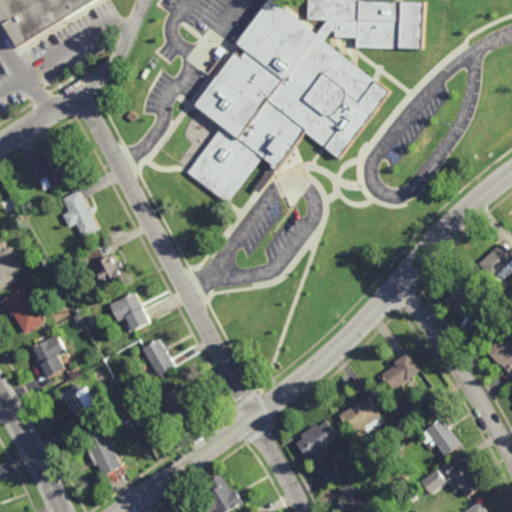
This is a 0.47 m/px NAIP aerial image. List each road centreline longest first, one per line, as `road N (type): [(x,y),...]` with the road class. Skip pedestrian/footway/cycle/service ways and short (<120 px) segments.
road 1 (residential): [(254,418),(83,98)]
road 2 (residential): [(511,172),(321,366),(254,418)]
road 3 (residential): [(511,457),(439,334),(398,285)]
road 4 (residential): [(254,418),(124,511)]
road 5 (tertiary): [(0,391),(62,511)]
